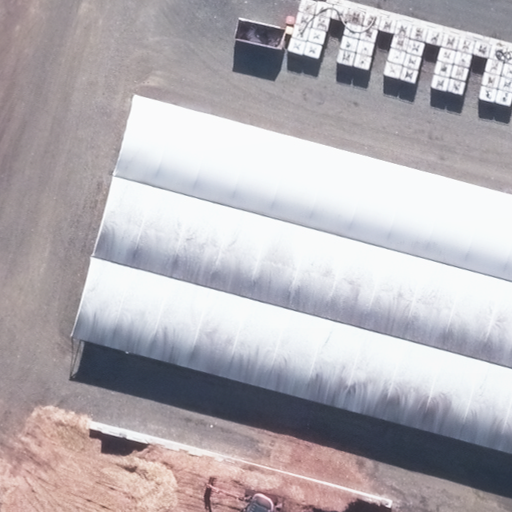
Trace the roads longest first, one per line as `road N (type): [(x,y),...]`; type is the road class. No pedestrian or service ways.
road 1 (track): [(511,476),(1,346)]
road 2 (track): [(511,167),(83,52),(97,0)]
road 3 (track): [(83,52),(0,349)]
